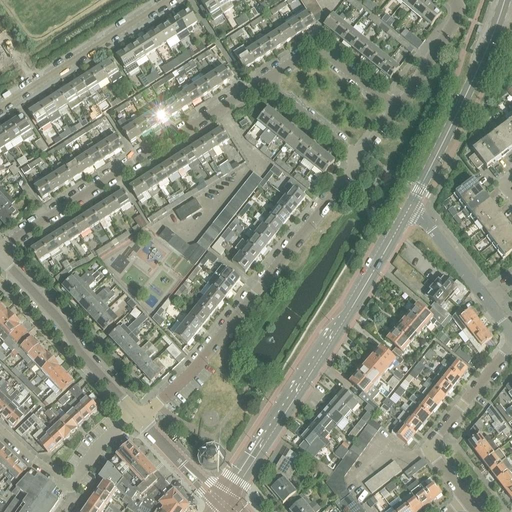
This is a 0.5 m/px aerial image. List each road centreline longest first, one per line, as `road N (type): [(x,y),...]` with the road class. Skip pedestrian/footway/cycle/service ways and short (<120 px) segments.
road 1 (secondary): [(220,503),(409,205)]
road 2 (residential): [(136,416),(199,363),(359,158)]
road 3 (residential): [(0,246),(262,81)]
road 4 (secondary): [(409,205),(503,0)]
road 5 (residential): [(136,416),(0,257)]
road 6 (residential): [(465,498),(428,449),(511,339)]
road 7 (residential): [(167,0),(0,106)]
road 8 (residential): [(262,81),(317,47),(396,109)]
road 9 (residential): [(396,109),(457,13),(453,0)]
road 10 (residential): [(359,158),(262,81)]
road 11 (residential): [(486,302),(409,205)]
